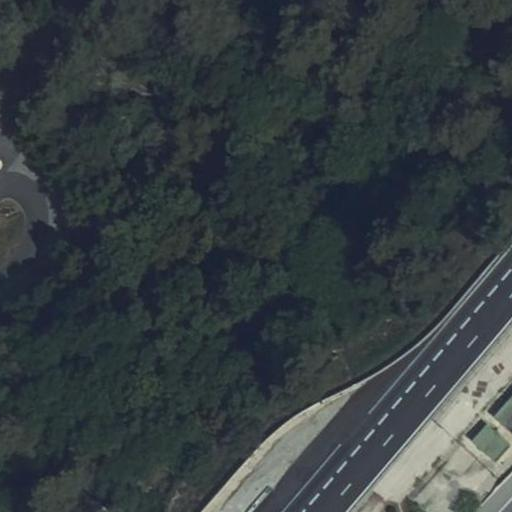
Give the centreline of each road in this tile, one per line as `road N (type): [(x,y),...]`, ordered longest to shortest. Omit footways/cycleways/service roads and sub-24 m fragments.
road 1 (motorway): [(511,281),(314,511)]
road 2 (unknown): [(222,511),(288,446),(317,434),(381,435)]
